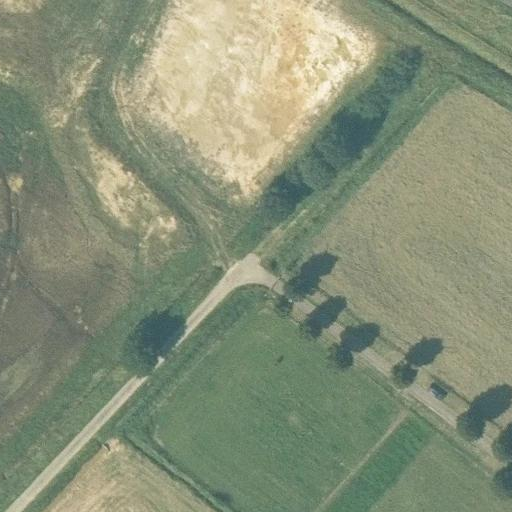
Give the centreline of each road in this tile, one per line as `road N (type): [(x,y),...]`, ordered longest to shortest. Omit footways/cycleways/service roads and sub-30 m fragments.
road 1 (unclassified): [(9,511),(251,258)]
road 2 (track): [(251,258),(448,50)]
